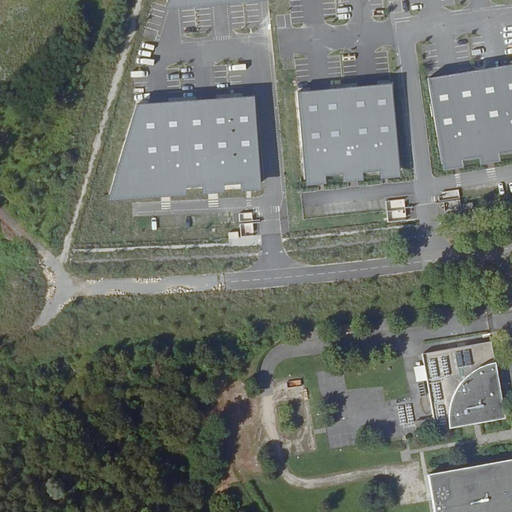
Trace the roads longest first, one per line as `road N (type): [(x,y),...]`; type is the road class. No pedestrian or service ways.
road 1 (unclassified): [(121,286),(281,278),(511,250)]
road 2 (unknown): [(0,211),(62,287),(49,314),(0,348)]
